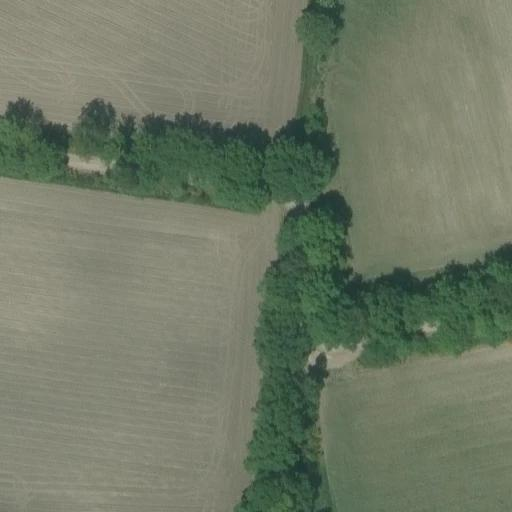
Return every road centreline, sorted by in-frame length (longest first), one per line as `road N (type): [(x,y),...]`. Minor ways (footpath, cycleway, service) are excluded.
road 1 (track): [(0,162),(281,199),(306,209),(315,236),(313,348)]
road 2 (track): [(313,348),(511,308)]
